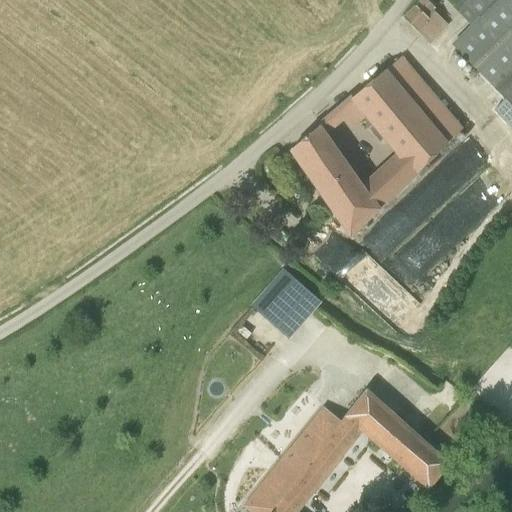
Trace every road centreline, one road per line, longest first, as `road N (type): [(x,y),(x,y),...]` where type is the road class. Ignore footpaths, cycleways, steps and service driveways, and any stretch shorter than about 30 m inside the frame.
road 1 (unclassified): [(0,332),(304,115),(412,0)]
road 2 (track): [(151,511),(312,337),(371,372)]
